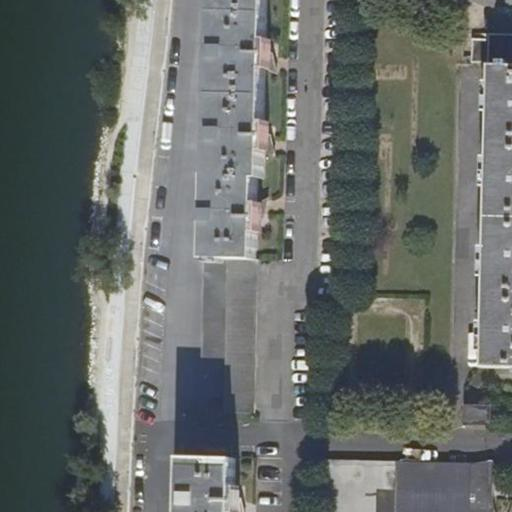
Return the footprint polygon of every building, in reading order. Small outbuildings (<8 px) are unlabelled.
[(209,178),(203,414),(253,415),(258,180),(263,180),(267,0),(218,0),(214,178),(209,178)] [(490,67),(484,369),(511,369),(511,41),(472,41),(471,65),(491,65),(491,67),(490,67)] [(467,407),(466,424),(491,424),(492,407),(467,407)] [(181,459),(179,511),(233,511),(235,460),(181,459)] [(322,461),(320,511),(489,511),(490,465),(322,461)]
